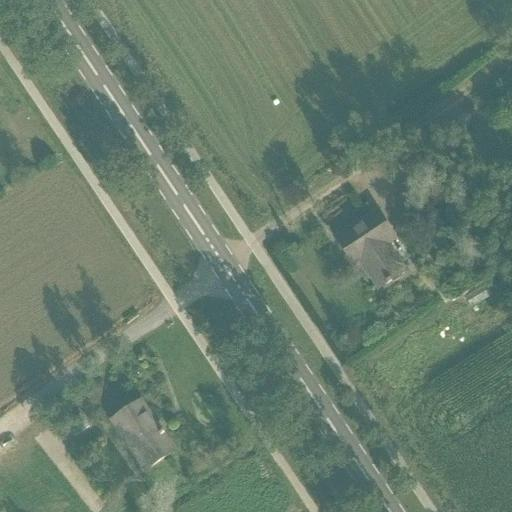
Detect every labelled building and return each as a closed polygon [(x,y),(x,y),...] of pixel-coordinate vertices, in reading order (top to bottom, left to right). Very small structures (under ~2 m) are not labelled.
[(398,162),(408,177),(409,179),(434,162),(423,146),(398,162)] [(395,240),(387,229),(376,213),(336,240),(349,259),(355,254),(378,289),(387,284),(387,285),(406,272),(388,245),(395,240)] [(438,253),(435,266),(446,268),(449,255),(438,253)] [(140,403),(112,422),(146,471),(174,452),(140,403)] [(40,449),(32,456),(35,461),(44,454),(40,449)] [(23,463),(14,469),(18,474),(26,467),(23,463)]
